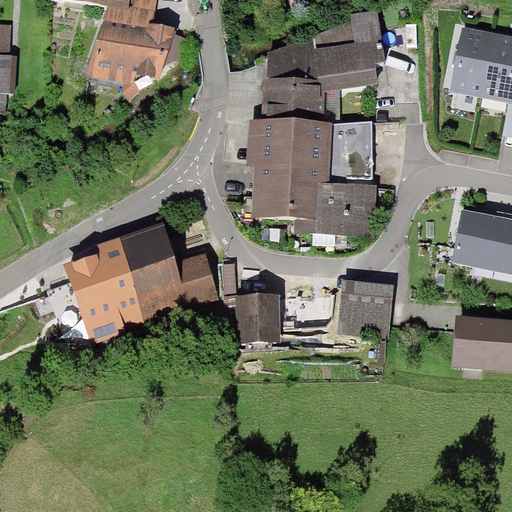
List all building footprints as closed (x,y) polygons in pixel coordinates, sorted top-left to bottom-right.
[(50,0),(50,1),(122,11),(123,0),(50,0)] [(264,118),(315,120),(316,85),(373,75),(371,10),(267,49),(265,107),(264,118)] [(148,29),(100,18),(87,71),(128,81),(130,73),(155,79),(160,59),(166,33),(148,29)] [(484,30),(464,26),(451,94),(508,104),(502,137),(511,138),(511,35),(503,33),(484,30)] [(166,33),(160,59),(179,63),(185,38),(166,33)] [(3,52),(0,51),(0,89),(8,90),(10,52),(3,52)] [(301,218),(300,238),(370,241),(375,122),(315,120),(264,118),(253,118),(250,191),(250,216),(301,218)] [(511,228),(461,219),(459,232),(454,261),(511,271),(511,228)] [(95,257),(115,323),(182,303),(170,264),(159,227),(92,247),(95,257)] [(201,255),(170,264),(182,303),(212,294),(201,255)] [(95,257),(66,266),(69,276),(87,336),(89,343),(118,335),(115,323),(95,257)] [(63,343),(87,336),(69,276),(46,283),(63,343)] [(389,340),(393,290),(348,286),(344,337),(389,340)] [(238,293),(238,347),(275,347),(275,324),(307,324),(307,313),(328,313),(328,293),(238,293)] [(511,369),(511,326),(473,324),(462,323),(459,366),(511,369)]
